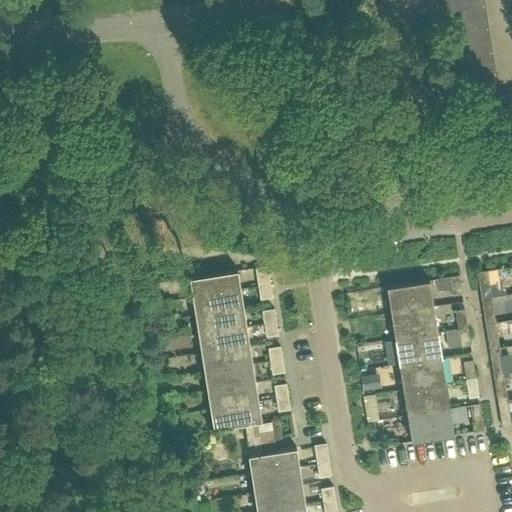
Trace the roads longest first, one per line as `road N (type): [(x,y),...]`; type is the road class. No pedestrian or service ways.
road 1 (track): [(0,73),(37,128),(106,427)]
road 2 (residential): [(454,492),(401,501),(367,492),(348,470),(320,244)]
road 3 (unclassified): [(320,244),(293,229),(183,124),(167,31)]
road 4 (unclassified): [(257,15),(285,31),(387,136),(397,186),(392,212)]
road 5 (unclassified): [(0,23),(167,31)]
road 6 (residential): [(392,212),(418,225),(511,211)]
